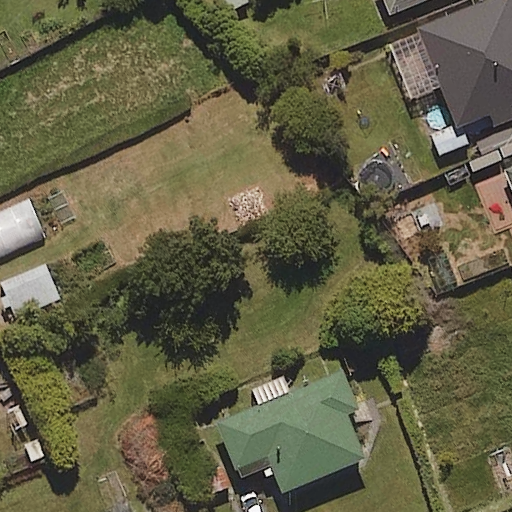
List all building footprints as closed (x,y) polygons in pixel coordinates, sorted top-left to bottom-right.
[(442,0),(377,0),(386,22),(442,0)] [(511,115),(511,0),(504,0),(388,49),(402,83),(434,69),(462,136),(511,115)] [(0,257),(44,237),(26,200),(0,212),(0,257)] [(103,260),(102,251),(0,281),(0,291),(4,305),(26,312),(103,260)] [(359,417),(343,378),(218,428),(240,483),(273,470),(285,498),(366,466),(348,421),(359,417)] [(187,450),(201,497),(232,488),(217,440),(187,450)] [(511,448),(511,445),(484,455),(500,497),(511,492),(511,448)]
